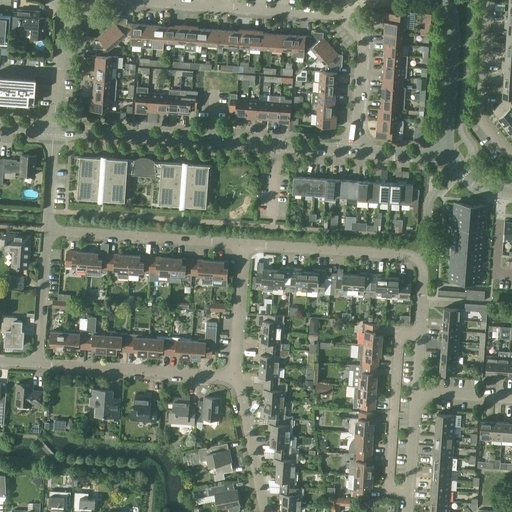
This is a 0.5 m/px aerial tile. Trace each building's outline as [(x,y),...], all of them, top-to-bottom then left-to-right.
[(18,10),(18,12),(13,12),(12,26),(31,27),(31,37),(44,38),(45,18),(39,17),(39,11),(18,10)] [(385,23),(384,32),(404,33),(404,28),(414,28),(415,14),(384,12),(383,23),(385,23)] [(0,42),(9,43),(11,15),(0,14),(0,42)] [(107,30),(118,42),(126,35),(126,34),(132,35),(133,23),(127,23),(127,18),(115,17),(115,22),(107,30)] [(132,35),(131,40),(143,41),(144,24),(133,23),(132,35)] [(142,47),(153,48),(153,42),(155,25),(144,24),(143,41),(142,47)] [(176,26),(175,43),(186,44),(187,25),(182,24),(181,27),(176,26)] [(153,42),(153,48),(164,49),(164,43),(165,26),(155,25),(153,42)] [(185,50),(196,51),(198,28),(193,27),(193,25),(187,25),(186,44),(185,50)] [(165,26),(164,43),(175,43),(176,26),(165,26)] [(207,46),(208,29),(198,28),(196,51),(201,51),(202,45),(207,46)] [(208,29),(207,46),(218,46),(219,29),(208,29)] [(229,47),(230,30),(219,29),(218,46),(218,52),(223,53),(223,47),(229,47)] [(241,31),(240,48),(250,49),(252,29),(246,29),(246,31),(241,31)] [(261,49),(262,32),(257,32),(258,30),(252,29),(250,49),(261,49)] [(118,42),(107,30),(98,37),(93,37),(92,49),(97,49),(97,55),(108,55),(108,50),(109,50),(118,42)] [(230,30),(229,47),(240,48),(241,31),(230,30)] [(318,57),(331,45),(324,37),(324,32),(312,31),(312,36),(306,36),(305,47),(311,48),(318,57)] [(272,50),(273,33),(262,32),(261,49),(272,50)] [(386,43),(403,44),(404,33),(384,32),(384,38),(386,38),(386,43)] [(273,33),(272,50),(283,51),(284,34),(273,33)] [(293,52),(295,35),(284,34),(283,51),(293,52)] [(295,35),(293,52),(293,57),(304,58),(305,47),(306,36),(295,35)] [(385,54),(402,55),(403,44),(386,43),(385,54)] [(326,71),(337,72),(338,66),(342,66),(343,54),(338,54),(331,45),(318,57),(326,65),(326,71)] [(384,65),(401,66),(407,66),(408,55),(402,55),(385,54),(384,65)] [(511,54),(506,54),(505,60),(503,60),(502,65),(511,65),(511,54)] [(113,56),(108,55),(97,55),(96,66),(113,67),(113,56)] [(401,66),(384,65),(384,75),(401,77),(404,77),(407,77),(407,66),(401,66)] [(511,65),(502,65),(502,70),(505,70),(504,76),(511,76),(511,65)] [(112,78),(112,72),(113,67),(96,66),(95,72),(95,77),(112,78)] [(320,70),(320,72),(320,82),(337,83),(337,72),(326,71),(320,70)] [(0,75),(0,101),(35,104),(37,78),(0,75)] [(401,77),(384,75),(383,86),(403,88),(404,77),(401,77)] [(511,87),(511,76),(504,76),(503,87),(511,87)] [(117,78),(112,78),(95,77),(94,87),(116,89),(117,78)] [(426,89),(426,84),(427,78),(422,78),(417,78),(416,88),(426,89)] [(337,83),(320,82),(319,92),(336,94),(337,83)] [(403,88),(383,86),(382,97),(404,98),(405,98),(405,88),(403,88)] [(110,100),(115,100),(116,89),(94,87),(93,98),(110,100)] [(511,87),(503,87),(503,97),(511,98),(511,87)] [(179,112),(180,95),(181,90),(170,89),(170,94),(168,111),(179,112)] [(191,113),(191,109),(197,109),(198,91),(181,90),(180,95),(179,112),(191,113)] [(142,112),(142,109),(147,109),(148,93),(137,92),(135,111),(142,112)] [(313,92),(312,103),(318,103),(335,104),(336,94),(319,92),(313,92)] [(158,110),(159,93),(148,93),(147,109),(158,110)] [(168,111),(170,94),(159,93),(158,110),(168,111)] [(231,93),(230,111),(236,112),(235,116),(247,116),(248,99),(237,99),(238,93),(237,93),(231,93)] [(281,96),(270,95),(270,101),(268,118),(279,119),(280,102),(281,96)] [(290,122),(292,99),(285,99),(285,96),(281,96),(280,102),(279,119),(284,119),(284,121),(290,122)] [(381,108),(398,109),(404,109),(404,98),(382,97),(381,108)] [(511,120),(511,110),(511,109),(511,98),(503,97),(502,102),(495,108),(494,113),(498,118),(498,119),(504,127),(511,120)] [(90,109),(110,111),(110,100),(93,98),(93,103),(91,103),(90,109)] [(258,117),(259,100),(248,99),(247,116),(258,117)] [(259,100),(258,117),(268,118),(270,101),(259,100)] [(317,114),(334,115),(335,104),(318,103),(317,114)] [(398,120),(398,109),(381,108),(381,113),(379,113),(378,118),(398,120)] [(336,121),(334,120),(334,115),(317,114),(317,125),(336,127),(336,121)] [(380,130),(388,130),(397,131),(403,131),(404,120),(398,120),(378,118),(378,124),(380,124),(380,130)] [(0,158),(0,183),(3,184),(3,178),(4,171),(16,172),(20,172),(20,174),(35,175),(36,155),(22,154),(21,161),(16,160),(16,159),(0,158)] [(136,160),(81,156),(77,156),(76,156),(81,156),(78,198),(125,201),(127,173),(132,174),(156,176),(156,175),(161,176),(159,204),(206,207),(209,166),(213,166),(213,165),(154,161),(153,161),(152,160),(151,159),(150,159),(149,158),(148,158),(147,158),(146,158),(145,158),(144,158),(142,158),(141,158),(140,158),(139,158),(138,159),(137,159),(136,160)] [(304,193),(305,177),(294,176),(293,193),(304,193)] [(315,194),(316,177),(305,177),(304,193),(315,194)] [(326,195),(327,178),(316,177),(315,194),(326,195)] [(336,201),(336,196),(337,179),(327,178),(326,195),(325,201),(336,201)] [(347,196),(348,180),(337,179),(336,196),(347,196)] [(358,197),(359,180),(348,180),(347,196),(358,197)] [(358,201),(368,202),(369,198),(370,181),(359,180),(358,197),(358,201)] [(369,198),(368,202),(379,203),(381,182),(370,181),(369,198)] [(390,203),(391,183),(381,182),(379,203),(390,203)] [(401,204),(402,183),(391,183),(390,203),(401,204)] [(418,205),(419,190),(413,189),(413,184),(402,183),(401,204),(418,205)] [(471,204),(455,202),(454,215),(471,216),(471,204)] [(487,205),(471,204),(471,216),(486,217),(487,205)] [(470,227),(471,216),(454,215),(453,226),(454,226),(470,227)] [(486,217),(471,216),(470,227),(485,228),(486,228),(486,217)] [(511,240),(511,222),(505,222),(505,221),(503,240),(504,240),(511,240)] [(454,226),(453,237),(469,238),(470,227),(454,226)] [(470,227),(469,238),(484,239),(485,228),(470,227)] [(31,236),(7,234),(6,250),(14,251),(13,266),(18,267),(21,268),(21,267),(24,267),(23,273),(28,274),(31,236)] [(469,238),(453,237),(452,248),(468,249),(469,238)] [(484,239),(469,238),(468,249),(483,250),(484,239)] [(468,249),(452,248),(451,258),(467,260),(468,249)] [(483,250),(468,249),(467,260),(483,261),(483,250)] [(67,252),(66,268),(87,269),(88,252),(74,251),(73,252),(67,252)] [(88,252),(87,269),(88,269),(88,275),(101,276),(101,268),(108,268),(109,255),(103,255),(103,253),(88,252)] [(128,278),(129,272),(130,255),(115,254),(115,255),(109,255),(108,268),(119,269),(118,271),(118,277),(128,278)] [(130,255),(129,272),(139,273),(140,270),(150,271),(151,258),(145,257),(145,256),(130,255)] [(151,258),(150,271),(161,272),(160,274),(171,275),(172,258),(157,257),(157,258),(151,258)] [(170,281),(181,282),(181,276),(181,273),(192,274),(193,261),(187,260),(187,259),(172,258),(171,275),(170,281)] [(467,260),(451,258),(450,269),(466,271),(467,260)] [(203,277),(202,283),(212,284),(214,260),(199,259),(199,261),(193,261),(192,274),(198,274),(198,277),(203,277)] [(227,276),(228,276),(229,261),(214,260),(212,284),(225,285),(227,283),(227,276)] [(483,261),(467,260),(466,271),(482,272),(483,261)] [(281,267),(280,269),(275,269),(273,288),(284,288),(284,291),(290,291),(292,267),(281,267)] [(303,271),(303,268),(292,267),(290,291),(297,292),(297,289),(307,290),(309,271),(303,271)] [(253,284),(256,284),(256,289),(262,289),(263,287),(273,288),(275,269),(263,268),(263,273),(257,273),(257,277),(253,277),(253,284)] [(309,271),(307,290),(318,291),(318,293),(330,294),(331,278),(326,278),(326,270),(314,269),(314,272),(309,271)] [(466,271),(450,269),(450,280),(458,281),(465,282),(466,271)] [(482,272),(466,271),(465,282),(472,282),(481,283),(482,272)] [(354,274),(353,293),(364,294),(364,296),(370,297),(372,273),(360,272),(360,275),(354,274)] [(376,297),(376,295),(387,296),(388,277),(383,276),(383,274),(372,273),(370,297),(376,297)] [(342,295),(342,292),(353,293),(354,274),(343,274),(343,279),(331,278),(330,294),(342,295)] [(10,275),(9,288),(23,289),(24,275),(10,275)] [(388,277),(387,296),(398,296),(398,299),(410,300),(411,284),(399,283),(400,278),(388,277)] [(466,296),(466,299),(485,300),(485,290),(467,289),(467,291),(466,296)] [(127,294),(127,305),(138,305),(139,295),(127,294)] [(465,310),(479,311),(479,310),(487,310),(488,304),(480,304),(465,303),(465,310)] [(272,306),(260,305),(260,313),(272,314),(272,306)] [(461,309),(444,307),(444,319),(460,320),(461,309)] [(479,311),(482,315),(481,321),(486,322),(487,316),(487,310),(479,310),(479,311)] [(258,313),(258,325),(263,325),(262,331),(281,332),(282,321),(284,322),(285,315),(272,314),(260,313),(258,313)] [(2,316),(1,330),(6,330),(6,332),(6,342),(5,345),(13,345),(23,346),(24,335),(24,331),(22,331),(22,321),(14,321),(14,317),(2,316)] [(100,334),(101,331),(95,331),(95,328),(96,328),(97,317),(88,316),(87,331),(86,347),(92,347),(92,349),(96,349),(96,352),(106,352),(108,334),(100,334)] [(460,320),(444,319),(443,329),(460,331),(460,320)] [(208,321),(207,339),(199,338),(199,341),(192,340),(191,358),(201,359),(201,356),(205,357),(206,355),(212,355),(213,344),(216,344),(218,322),(208,321)] [(379,324),(363,323),(363,330),(365,330),(364,344),(382,345),(383,335),(380,335),(381,331),(379,331),(379,324)] [(86,347),(87,331),(66,329),(66,332),(65,349),(75,350),(75,348),(79,348),(80,346),(86,347)] [(460,331),(443,329),(442,340),(459,341),(460,331)] [(51,331),(50,346),(54,346),(54,349),(65,349),(66,332),(51,331)] [(108,331),(108,334),(106,352),(117,353),(117,351),(121,351),(122,349),(128,350),(129,333),(122,333),(115,332),(115,331),(108,331)] [(262,337),(259,336),(259,348),(282,349),(283,343),(280,343),(281,332),(262,331),(262,337)] [(148,355),(150,337),(142,337),(143,334),(129,333),(128,350),(134,350),(134,352),(138,352),(138,354),(148,355)] [(150,337),(148,355),(159,356),(159,353),(163,354),(164,352),(170,352),(171,336),(157,335),(157,338),(150,337)] [(191,358),(192,340),(184,340),(185,337),(171,336),(170,352),(176,353),(176,355),(180,355),(180,357),(191,358)] [(459,341),(442,340),(441,351),(458,352),(459,341)] [(358,358),(361,358),(360,366),(363,366),(363,365),(376,366),(377,360),(379,360),(379,356),(381,356),(382,345),(364,344),(359,344),(358,358)] [(282,356),(282,357),(283,357),(284,357),(285,356),(286,356),(287,355),(288,354),(288,353),(289,353),(289,352),(289,351),(290,351),(290,350),(282,349),(259,348),(258,359),(260,359),(260,365),(279,366),(280,356),(282,356)] [(458,352),(441,351),(441,362),(457,363),(458,352)] [(499,351),(498,357),(497,373),(508,374),(509,357),(510,351),(499,351)] [(487,356),(486,373),(497,373),(498,357),(487,356)] [(440,373),(456,374),(457,363),(441,362),(440,373)] [(353,386),(355,386),(359,386),(377,387),(378,373),(376,372),(376,366),(363,365),(363,366),(360,366),(350,364),(350,370),(354,370),(353,386)] [(279,366),(260,365),(259,376),(265,377),(265,382),(280,383),(280,377),(278,377),(279,366)] [(288,384),(280,383),(265,382),(264,394),(267,394),(266,400),(284,401),(285,390),(287,390),(288,384)] [(33,385),(17,384),(16,405),(32,406),(32,403),(42,404),(43,392),(33,391),(33,385)] [(332,386),(316,385),(316,393),(332,394),(332,386)] [(377,387),(359,386),(355,386),(354,407),(373,409),(374,402),(376,402),(377,387)] [(113,390),(92,389),(91,405),(97,405),(96,415),(110,416),(110,418),(118,419),(119,402),(112,401),(113,390)] [(152,393),(144,393),(144,395),(136,394),(135,407),(132,407),(131,420),(141,420),(141,417),(153,418),(153,421),(157,421),(158,405),(151,404),(152,393)] [(182,398),(173,397),(173,410),(170,409),(169,422),(179,423),(179,420),(191,421),(191,424),(195,424),(196,408),(189,407),(190,396),(182,395),(182,398)] [(204,410),(198,409),(197,421),(203,422),(203,418),(219,419),(221,398),(205,397),(204,410)] [(266,400),(266,405),(265,405),(263,405),(262,405),(261,406),(261,407),(260,408),(260,409),(260,412),(263,412),(262,417),(270,417),(286,418),(293,418),(294,416),(286,415),(287,401),(284,401),(266,400)] [(356,432),(374,434),(375,419),(373,419),(373,412),(360,411),(359,422),(356,422),(356,432)] [(456,414),(437,413),(436,424),(455,426),(461,426),(461,415),(456,414)] [(270,417),(269,428),(271,429),(271,434),(290,436),(291,425),(293,425),(293,418),(286,418),(270,417)] [(480,439),(491,440),(493,421),(481,420),(480,439)] [(67,421),(55,421),(54,431),(66,432),(67,421)] [(491,440),(502,441),(503,422),(493,421),(491,440)] [(511,441),(511,422),(503,422),(502,441),(511,441)] [(455,426),(436,424),(435,435),(454,437),(455,426)] [(349,447),(349,453),(354,453),(370,454),(371,448),(372,448),(374,434),(356,432),(355,438),(353,440),(351,442),(350,444),(349,447)] [(290,436),(271,434),(270,446),(275,446),(275,452),(291,453),(291,452),(292,446),(289,446),(290,436)] [(435,446),(454,447),(454,437),(435,435),(435,446)] [(225,478),(224,473),(228,472),(227,470),(233,469),(230,455),(229,454),(228,450),(229,450),(228,442),(198,448),(201,461),(208,459),(215,464),(217,474),(214,474),(215,480),(225,478)] [(454,447),(435,446),(434,457),(453,458),(454,447)] [(298,470),(299,453),(291,452),(291,453),(275,452),(274,463),(277,463),(277,469),(295,470),(298,471),(298,470)] [(374,465),(371,465),(372,461),(370,461),(370,454),(354,453),(354,460),(350,460),(349,466),(351,466),(351,474),(373,476),(374,465)] [(459,458),(453,458),(434,457),(433,468),(452,469),(458,469),(459,458)] [(433,468),(432,478),(451,480),(452,469),(433,468)] [(281,481),(281,486),(304,488),(305,488),(297,487),(297,481),(295,481),(295,470),(277,469),(276,480),(281,481)] [(349,474),(349,478),(347,479),(347,486),(348,488),(352,488),(351,496),(367,497),(368,490),(370,490),(370,486),(372,486),(373,476),(351,474),(349,474)] [(37,475),(34,480),(40,484),(43,479),(37,475)] [(432,489),(451,490),(451,480),(432,478),(432,489)] [(225,484),(197,489),(199,503),(217,500),(219,509),(229,507),(229,511),(230,511),(238,511),(240,509),(239,505),(240,505),(237,489),(227,491),(225,484)] [(283,498),(282,504),(301,505),(302,494),(304,494),(304,488),(281,486),(280,498),(283,498)] [(451,490),(432,489),(431,500),(450,501),(451,490)] [(51,491),(51,496),(50,504),(53,504),(52,511),(64,511),(65,507),(71,507),(72,492),(61,492),(51,491)] [(90,493),(86,493),(76,492),(75,507),(80,508),(80,511),(92,511),(93,507),(96,507),(96,499),(89,498),(90,493)] [(332,511),(339,511),(340,511),(339,505),(350,505),(350,499),(338,498),(330,499),(332,511)] [(431,500),(430,511),(449,511),(450,501),(431,500)] [(29,503),(28,511),(14,510),(13,511),(40,511),(41,504),(34,503),(29,503)]
